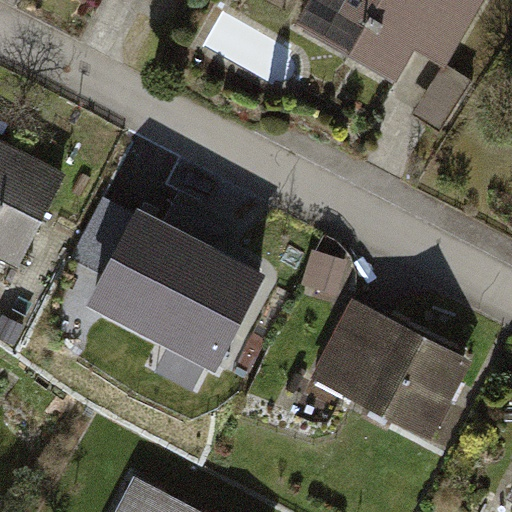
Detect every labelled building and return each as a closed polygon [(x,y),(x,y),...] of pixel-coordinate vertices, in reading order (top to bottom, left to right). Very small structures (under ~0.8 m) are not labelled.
[(472,0),(304,0),(293,20),(352,54),(347,63),(386,85),(410,43),(438,60),(472,0)] [(53,175),(0,147),(0,252),(9,257),(53,175)] [(225,226),(169,197),(154,226),(136,216),(138,213),(134,211),(85,305),(89,307),(93,299),(188,348),(205,316),(214,320),(213,322),(223,328),(246,284),(238,280),(243,271),(210,254),(225,226)] [(309,282),(328,288),(334,269),(315,263),(309,282)] [(420,428),(456,358),(375,316),(377,313),(349,298),(324,348),(351,362),(339,386),(420,428)] [(192,511),(128,478),(110,511),(198,511),(193,510),(192,511)]
